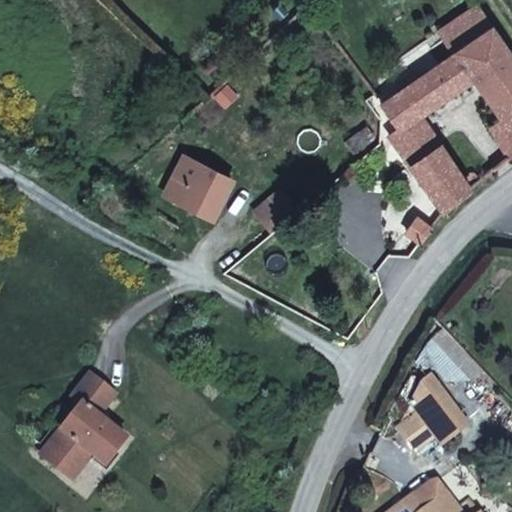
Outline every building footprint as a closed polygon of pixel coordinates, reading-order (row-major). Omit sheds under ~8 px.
[(511,28),(398,103),(409,126),(355,156),(382,187),(420,163),(460,211),(491,187),(467,139),(453,148),(434,125),(490,89),(511,112),(486,131),(511,159),(511,28)] [(181,153),(161,197),(215,223),(234,177),(181,153)] [(128,391),(97,371),(80,390),(91,413),(54,449),(92,482),(104,459),(126,477),(152,437),(118,406),(128,391)] [(412,414),(391,426),(413,454),(432,443),(440,448),(472,426),(434,381),(405,403),(412,414)] [(481,511),(446,480),(402,511),(481,511)]
